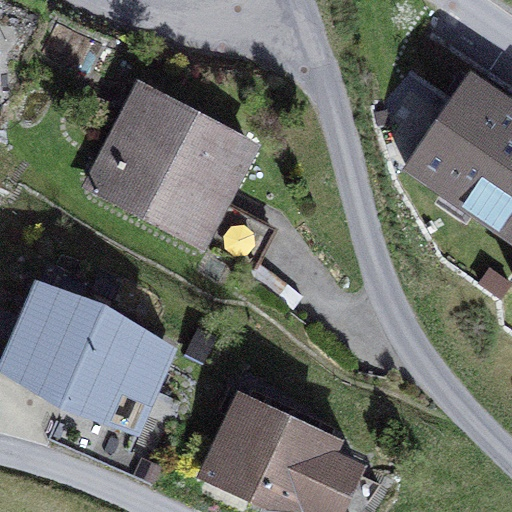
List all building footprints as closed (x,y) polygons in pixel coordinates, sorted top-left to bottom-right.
[(511,107),(470,78),(407,169),(443,194),(454,178),(485,199),(474,215),(511,241),(511,107)] [(272,233),(221,206),(251,150),(143,93),(92,188),(200,245),(202,241),(253,268),(272,233)] [(474,215),(485,199),(454,178),(443,194),(435,205),(466,226),(474,215)] [(0,373),(61,410),(137,438),(175,350),(106,307),(39,284),(0,370),(0,373)] [(266,492),(307,511),(340,511),(361,470),(329,455),(333,446),(242,403),(208,476),(262,501),(266,492)]
